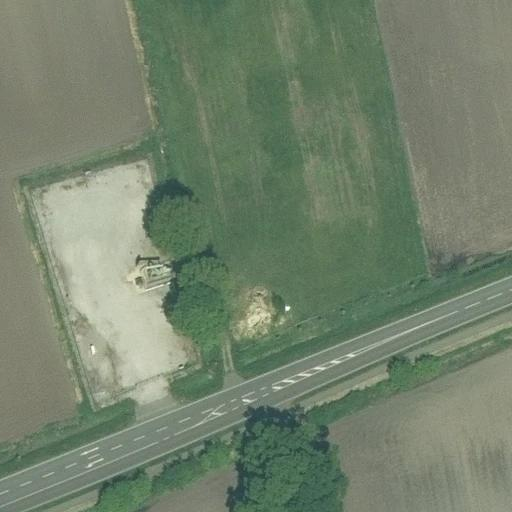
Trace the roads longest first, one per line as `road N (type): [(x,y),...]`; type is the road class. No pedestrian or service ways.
road 1 (secondary): [(0,503),(511,293)]
road 2 (track): [(301,511),(290,452),(266,394)]
